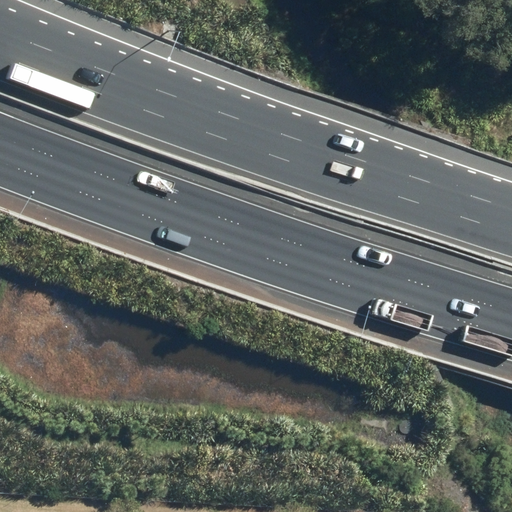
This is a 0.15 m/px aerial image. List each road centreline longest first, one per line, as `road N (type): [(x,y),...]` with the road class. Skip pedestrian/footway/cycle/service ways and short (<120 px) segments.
road 1 (motorway): [(511,309),(354,265),(0,137)]
road 2 (motorway): [(222,133),(511,231)]
road 3 (motorway): [(0,5),(222,133)]
road 4 (motorway): [(0,49),(222,133)]
